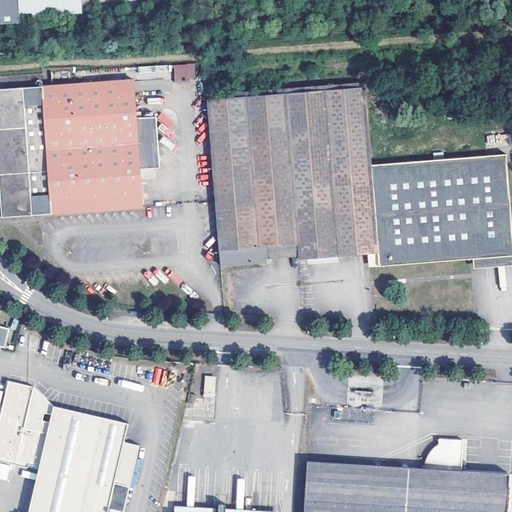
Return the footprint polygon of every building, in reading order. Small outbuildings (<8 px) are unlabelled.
[(0,0),(0,25),(21,24),(18,0),(0,0)] [(195,81),(195,64),(173,64),(174,81),(195,81)] [(0,182),(3,219),(53,215),(114,210),(146,208),(143,170),(163,168),(159,118),(139,119),(136,80),(0,90),(0,182)] [(367,83),(208,95),(209,99),(289,93),(363,87),(367,86),(367,83)] [(289,93),(209,99),(222,266),(261,263),(261,266),(269,266),(268,255),(268,246),(301,244),(302,253),(302,260),(378,254),(380,267),(474,259),(511,255),(511,215),(507,154),(373,165),(367,86),(363,87),(289,93)] [(114,210),(53,215),(54,222),(115,217),(114,210)] [(302,253),(301,244),(268,246),(268,255),(302,253)] [(511,265),(511,255),(474,259),(475,269),(511,265)] [(0,346),(4,347),(9,328),(0,326),(0,346)] [(214,377),(207,377),(206,396),(213,397),(214,377)] [(127,435),(129,422),(55,405),(39,391),(35,389),(24,384),(10,381),(0,423),(0,460),(17,464),(17,461),(39,466),(28,511),(109,511),(110,509),(123,511),(124,511),(142,438),(127,435)] [(426,469),(307,461),(304,511),(508,511),(511,474),(462,471),(464,445),(441,443),(440,453),(426,469)]
